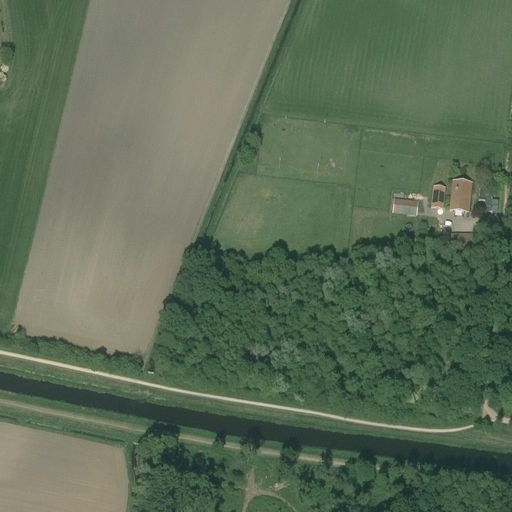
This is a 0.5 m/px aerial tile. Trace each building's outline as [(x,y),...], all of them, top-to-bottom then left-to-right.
[(468,213),(471,184),(452,182),(449,211),(468,213)] [(485,186),(479,185),(477,201),(483,202),(482,212),(494,213),(494,207),(488,206),(490,192),(484,192),(485,186)] [(442,211),(445,190),(433,188),(431,210),(442,211)] [(418,203),(404,202),(394,200),(392,215),(410,217),(417,218),(418,203)] [(451,248),(461,248),(461,236),(450,236),(451,248)]
